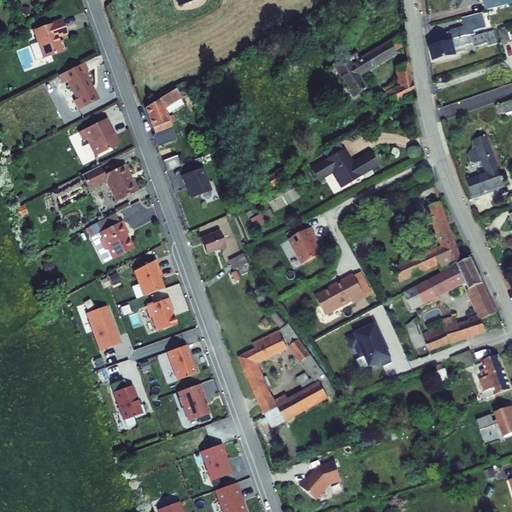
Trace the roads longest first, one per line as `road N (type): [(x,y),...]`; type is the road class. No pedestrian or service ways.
road 1 (residential): [(93,0),(277,511)]
road 2 (unclassified): [(511,319),(431,131),(411,0)]
